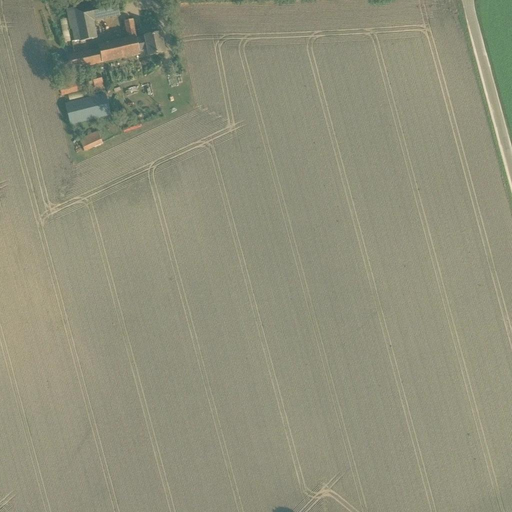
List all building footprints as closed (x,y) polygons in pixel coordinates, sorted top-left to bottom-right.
[(97,38),(93,21),(119,16),(116,0),(109,0),(66,10),(70,29),(71,29),(74,41),(79,40),(80,42),(97,38)] [(164,53),(161,33),(144,37),(145,38),(136,40),(132,20),(124,21),(128,39),(98,45),(99,49),(67,56),(70,70),(139,55),(139,52),(147,50),(148,56),(164,53)] [(100,76),(91,78),(88,79),(90,86),(93,85),(95,92),(104,90),(100,76)] [(61,95),(78,91),(74,78),(58,82),(61,95)] [(70,124),(109,114),(104,95),(65,105),(70,124)] [(85,152),(102,144),(96,132),(79,140),(85,152)]
